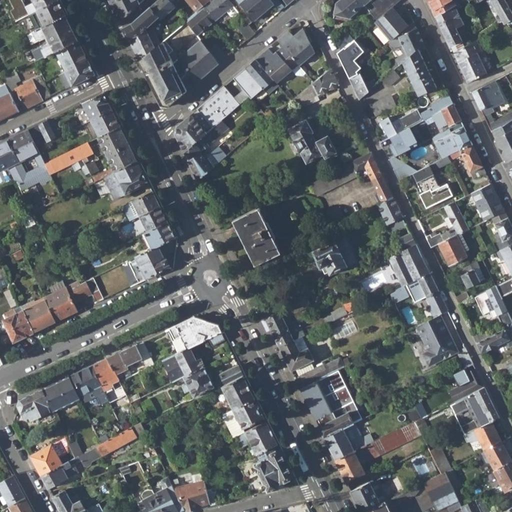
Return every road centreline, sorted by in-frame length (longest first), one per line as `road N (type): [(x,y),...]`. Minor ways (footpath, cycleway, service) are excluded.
road 1 (residential): [(305,1),(511,426)]
road 2 (primary): [(211,278),(324,487)]
road 3 (residential): [(211,278),(0,378)]
road 4 (residential): [(305,1),(151,136)]
road 5 (primary): [(151,136),(211,278)]
road 6 (residential): [(0,134),(122,76)]
